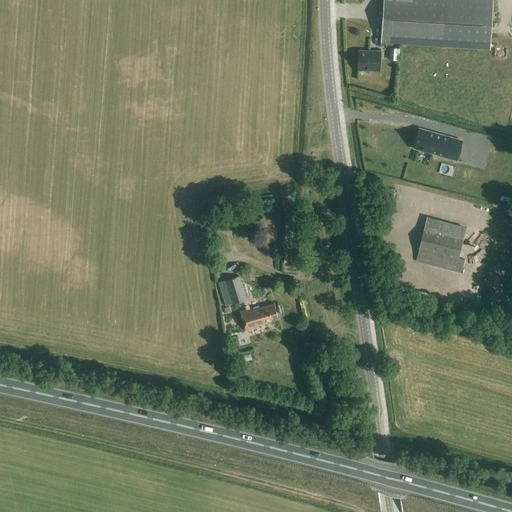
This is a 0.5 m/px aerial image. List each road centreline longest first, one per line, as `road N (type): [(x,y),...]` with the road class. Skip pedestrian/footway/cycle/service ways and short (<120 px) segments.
road 1 (trunk): [(511,511),(0,386)]
road 2 (tertiary): [(390,511),(325,0)]
